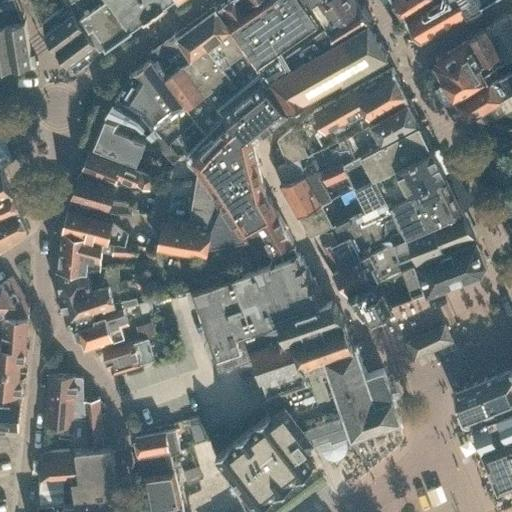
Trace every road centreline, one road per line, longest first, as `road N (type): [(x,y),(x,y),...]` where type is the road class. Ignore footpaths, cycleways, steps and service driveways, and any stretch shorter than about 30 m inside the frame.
road 1 (residential): [(44,324),(77,349),(111,395),(138,511)]
road 2 (residential): [(0,91),(59,102),(64,146),(46,241)]
road 3 (residential): [(44,324),(19,511)]
